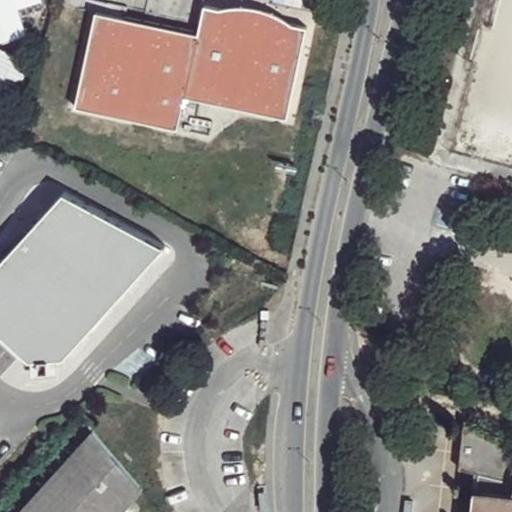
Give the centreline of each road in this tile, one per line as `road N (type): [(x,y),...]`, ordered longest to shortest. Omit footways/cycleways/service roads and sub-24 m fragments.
road 1 (secondary): [(324,511),(338,298),(406,0)]
road 2 (secondary): [(369,0),(311,284),(291,430),(294,511)]
road 3 (unknown): [(353,208),(476,266),(486,309),(478,349)]
